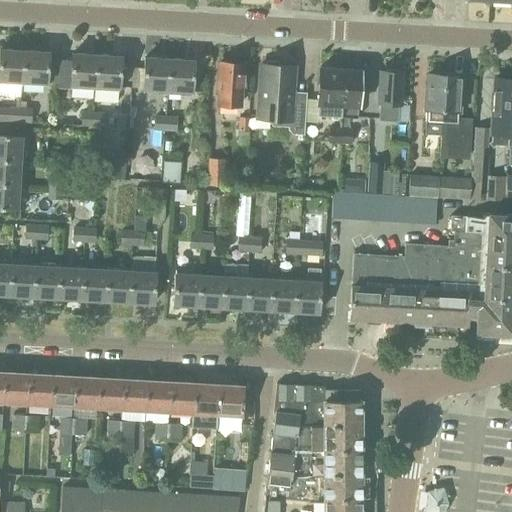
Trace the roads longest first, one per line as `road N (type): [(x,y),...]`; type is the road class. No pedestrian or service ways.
road 1 (residential): [(511,41),(0,12)]
road 2 (residential): [(268,358),(0,343)]
road 3 (unclassified): [(268,358),(250,511)]
road 4 (residential): [(417,388),(351,363),(268,358)]
road 5 (residential): [(400,511),(417,388)]
